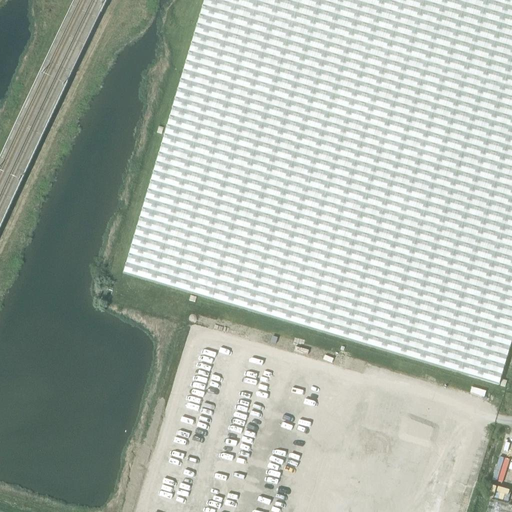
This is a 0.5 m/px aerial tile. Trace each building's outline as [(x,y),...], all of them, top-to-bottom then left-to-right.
[(511,0),(203,0),(122,274),(205,299),(498,385),(511,338),(511,0)] [(184,511),(235,342),(204,332),(151,511),(184,511)] [(234,511),(281,355),(250,346),(200,511),(234,511)] [(284,511),(327,369),(296,360),(251,511),(284,511)] [(334,511),(373,383),(342,373),(301,511),(334,511)] [(384,511),(419,396),(388,387),(351,511),(384,511)] [(434,511),(465,410),(434,401),(401,511),(434,511)] [(511,511),(511,506),(490,500),(486,511),(511,511)]
